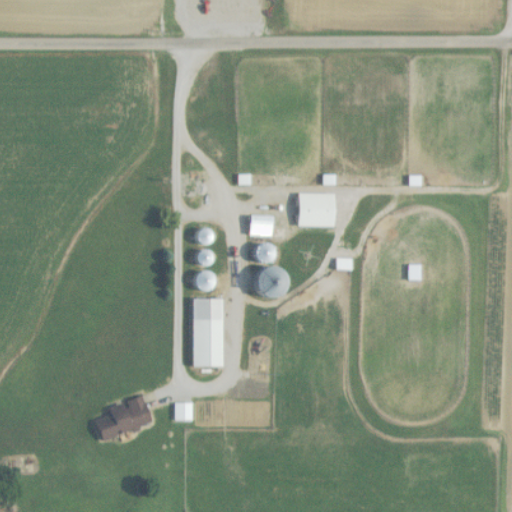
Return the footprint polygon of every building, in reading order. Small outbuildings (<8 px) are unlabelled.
[(292,226),(328,227),(328,194),(292,193),(292,226)] [(266,235),(265,216),(242,217),(243,236),(266,235)] [(216,368),(217,300),(186,300),(185,367),(216,368)] [(96,442),(147,424),(138,397),(104,409),(106,417),(89,423),(96,442)] [(189,404),(171,404),(171,421),(188,421),(189,404)]
